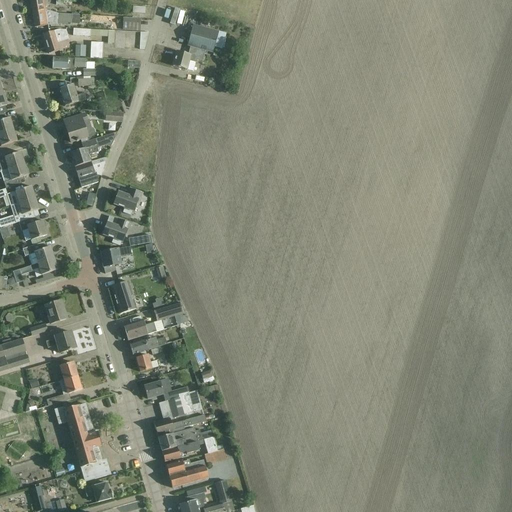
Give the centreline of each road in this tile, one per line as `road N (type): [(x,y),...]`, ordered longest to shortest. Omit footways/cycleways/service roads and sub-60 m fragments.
road 1 (residential): [(162,0),(99,205),(74,222)]
road 2 (tertiary): [(160,511),(90,277)]
road 3 (tertiary): [(74,222),(5,0)]
